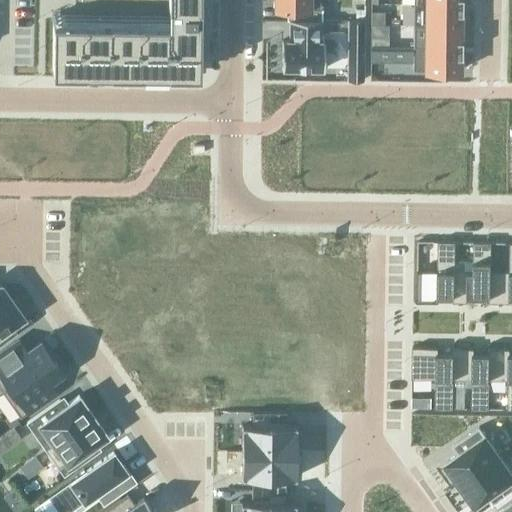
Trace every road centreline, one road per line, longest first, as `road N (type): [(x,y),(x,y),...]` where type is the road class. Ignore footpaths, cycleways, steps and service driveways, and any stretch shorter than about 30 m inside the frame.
road 1 (residential): [(230,100),(231,214),(511,217)]
road 2 (residential): [(29,205),(29,264),(187,483),(193,511)]
road 3 (unclassified): [(0,98),(230,100)]
road 4 (residential): [(375,241),(373,454)]
